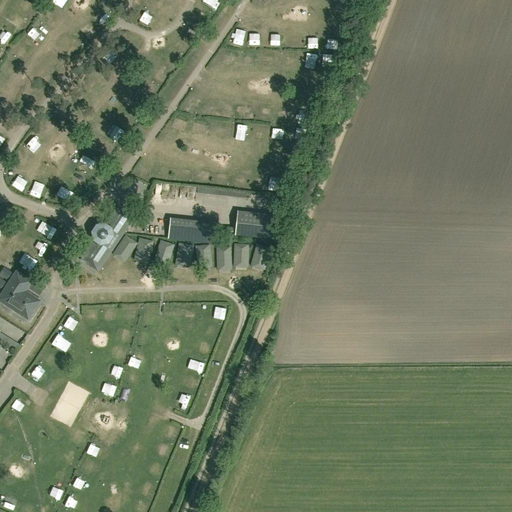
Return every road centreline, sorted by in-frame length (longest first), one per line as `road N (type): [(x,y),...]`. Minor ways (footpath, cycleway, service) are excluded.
road 1 (track): [(393,0),(193,511)]
road 2 (track): [(46,398),(90,329),(125,328),(73,415)]
road 3 (track): [(91,384),(146,411),(190,327)]
road 4 (track): [(10,375),(46,398),(0,468)]
road 5 (track): [(140,151),(263,166)]
road 6 (track): [(0,483),(27,496),(73,415)]
